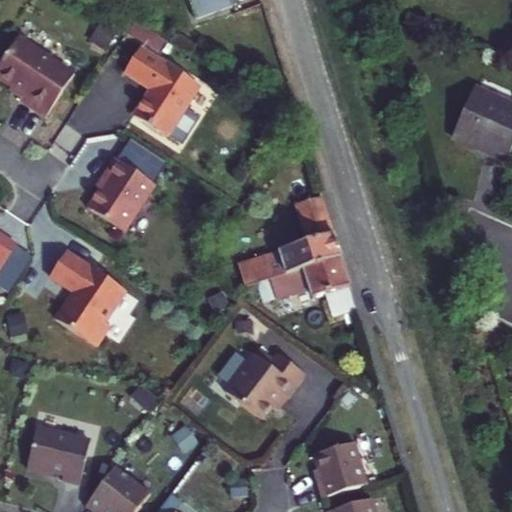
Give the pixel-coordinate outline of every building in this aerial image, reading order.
[(236,0),(195,0),(196,2),(191,3),(198,27),(241,14),(236,0)] [(160,55),(167,43),(136,24),(128,35),(160,55)] [(106,52),(117,34),(101,25),(90,42),(106,52)] [(18,38),(0,64),(0,81),(23,97),(20,102),(45,119),(74,75),(18,38)] [(200,89),(140,49),(124,74),(150,91),(133,117),(166,139),(200,89)] [(506,162),(511,147),(511,107),(475,91),(454,139),(506,162)] [(130,143),(118,162),(154,186),(166,166),(130,143)] [(118,162),(114,160),(103,177),(107,179),(100,191),(87,209),(124,234),(155,187),(154,186),(118,162)] [(107,179),(103,177),(96,188),(100,191),(107,179)] [(272,285),(341,264),(321,201),(296,209),(307,245),(240,265),(248,292),(272,285)] [(0,268),(15,246),(0,236),(0,268)] [(126,293),(67,253),(50,279),(74,294),(56,321),(96,348),(110,328),(105,324),(126,293)] [(349,291),(341,264),(272,285),(276,301),(309,291),(312,302),(324,299),(348,291),(349,291)] [(348,291),(324,299),(332,323),(356,316),(348,291)] [(215,315),(229,309),(223,295),(209,302),(215,315)] [(7,319),(11,337),(28,334),(24,316),(7,319)] [(253,335),(252,324),(237,324),(237,335),(253,335)] [(219,380),(231,389),(249,366),(237,357),(219,380)] [(268,369),(254,359),(249,366),(231,389),(226,396),(262,423),(281,398),(286,403),(305,378),(276,357),(268,369)] [(150,416),(160,404),(141,388),(131,400),(150,416)] [(186,429),(172,439),(184,456),(198,446),(186,429)] [(37,430),(27,471),(52,477),(52,475),(63,477),(62,482),(80,487),(90,443),(37,430)] [(322,502),(369,488),(356,447),(316,459),(322,481),(317,483),(322,502)] [(139,511),(150,497),(114,470),(85,509),(89,511),(139,511)] [(247,482),(230,484),(232,500),(249,499),(247,482)] [(171,497),(159,511),(178,511),(183,506),(171,497)] [(375,511),(372,501),(335,511),(375,511)]
